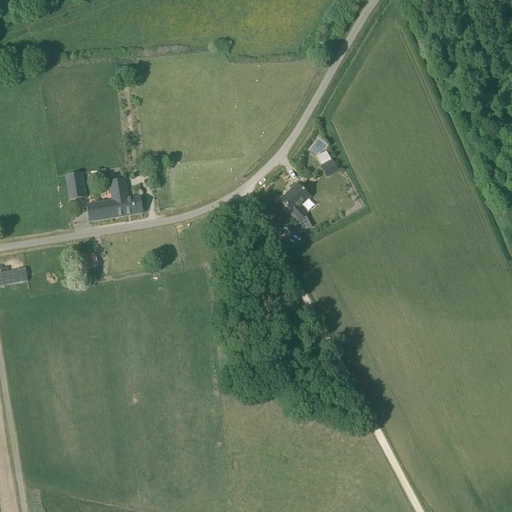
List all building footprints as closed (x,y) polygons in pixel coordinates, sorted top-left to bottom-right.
[(133,67),(116,68),(117,75),(133,74),(133,67)] [(332,160),(319,167),(326,179),(339,172),(332,160)] [(69,199),(85,196),(81,174),(65,177),(69,199)] [(127,200),(125,180),(110,182),(112,202),(86,206),(89,223),(143,214),(140,198),(127,200)] [(305,216),(298,209),(310,198),(297,185),(280,201),(292,214),(292,213),(299,221),(305,216)] [(98,267),(98,264),(95,254),(76,259),(78,269),(79,272),(98,267)] [(0,287),(28,282),(26,269),(0,274),(0,287)]
